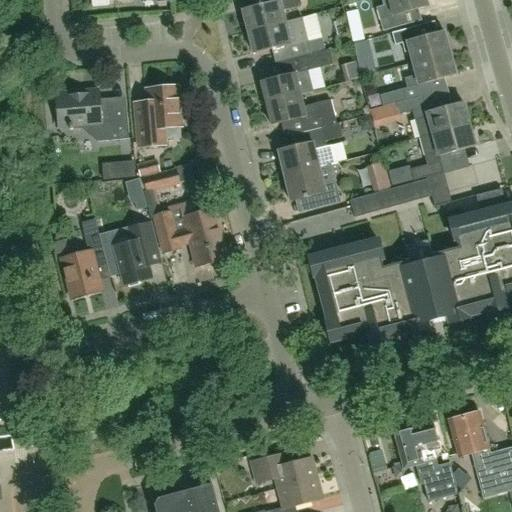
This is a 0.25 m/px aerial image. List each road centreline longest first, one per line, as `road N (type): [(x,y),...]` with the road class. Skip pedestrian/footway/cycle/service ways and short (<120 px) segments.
road 1 (residential): [(267,294),(210,63),(194,50),(82,58),(60,38),(56,0)]
road 2 (residential): [(78,468),(297,412)]
road 3 (residential): [(79,341),(267,294)]
road 4 (residential): [(335,402),(511,355)]
road 5 (residential): [(297,412),(267,294)]
